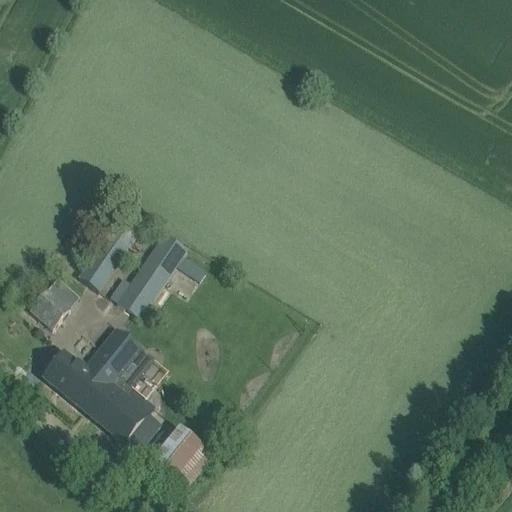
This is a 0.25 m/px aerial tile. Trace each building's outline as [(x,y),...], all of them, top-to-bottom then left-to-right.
[(78,282),(98,296),(145,226),(125,213),(78,282)] [(116,308),(139,324),(187,254),(164,239),(116,308)] [(29,315),(52,335),(79,305),(55,284),(29,315)] [(43,382),(136,458),(161,429),(148,419),(154,412),(129,391),(151,364),(114,334),(83,371),(65,356),(43,382)] [(174,470),(167,485),(192,497),(212,453),(168,433),(165,439),(157,435),(146,457),(174,470)]
